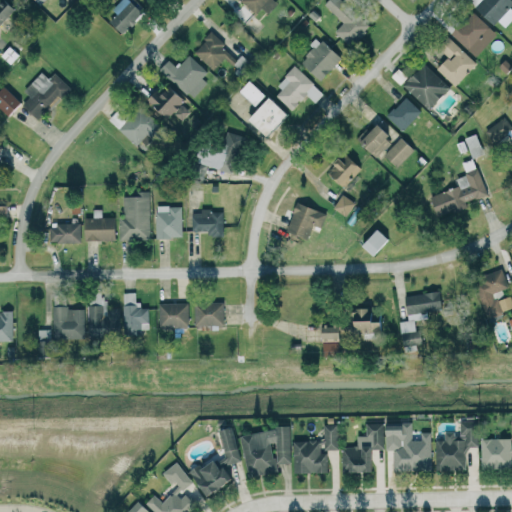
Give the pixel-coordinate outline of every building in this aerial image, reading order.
[(142,12),(129,0),(110,21),(122,33),(142,12)] [(261,7),(268,13),(277,3),(274,0),(240,0),(256,14),(261,7)] [(335,31),(351,47),(371,26),(343,0),(328,0),(324,4),(343,22),(335,31)] [(495,26),(510,11),(507,9),(511,3),(511,0),(480,0),(475,6),(495,26)] [(476,56),(497,33),(473,11),(452,33),(476,56)] [(211,32),(194,51),(214,69),(224,58),(232,65),(238,58),(211,32)] [(455,86),(476,62),(448,36),(438,47),(448,56),(437,69),(455,86)] [(341,58),(319,38),(299,60),(321,80),(341,58)] [(190,97),(211,74),(189,54),(177,67),(169,59),(160,69),(190,97)] [(403,86),(429,110),(450,87),(423,63),(403,86)] [(272,93),(291,110),(315,84),(296,66),(272,93)] [(24,91),(30,96),(22,104),(39,120),(70,86),(55,72),(49,78),(41,71),(24,91)] [(239,91),(255,106),(265,95),(250,80),(239,91)] [(168,118),(174,112),(182,119),(190,111),(182,103),(185,100),(170,85),(162,93),(157,88),(147,99),(168,118)] [(315,102),(323,93),(314,85),(306,94),(315,102)] [(0,99),(0,111),(9,118),(21,100),(6,90),(0,99)] [(421,111),(405,96),(387,115),(402,130),(421,111)] [(267,136),(288,113),(270,97),(249,119),(267,136)] [(164,127),(140,106),(120,128),(144,149),(164,127)] [(485,130),(494,144),(511,132),(511,127),(506,117),(485,130)] [(370,131),(366,128),(357,138),(377,157),(393,140),(377,124),(370,131)] [(243,135),(226,131),(222,145),(202,141),(197,163),(234,172),(243,135)] [(465,138),(473,158),(484,153),(476,133),(465,138)] [(384,154),(397,166),(414,149),(401,137),(384,154)] [(362,168),(346,152),(327,171),(343,187),(362,168)] [(430,195),(436,214),(488,198),(477,164),(471,166),(469,160),(464,162),(467,174),(457,177),(459,186),(430,195)] [(151,239),(150,191),(133,191),(133,196),(123,196),(123,216),(119,216),(120,240),(151,239)] [(355,201),(341,194),(334,209),(348,216),(355,201)] [(321,227),(327,213),(298,201),(286,230),(308,239),(314,224),(321,227)] [(182,205),(156,206),(156,237),(183,237),(182,205)] [(115,240),(115,216),(101,216),(101,210),(93,210),(93,217),(85,217),(85,240),(115,240)] [(223,235),(223,210),(200,210),(201,213),(192,213),(192,231),(207,230),(207,235),(223,235)] [(80,222),(51,223),(52,243),(81,242),(80,222)] [(372,255),(388,240),(378,229),(362,244),(372,255)] [(511,298),(511,295),(504,298),(501,290),(509,286),(502,268),(472,280),(488,319),(511,308),(511,298)] [(405,295),(408,321),(400,322),(403,346),(423,344),(421,331),(416,331),(414,320),(428,318),(427,311),(442,310),(439,290),(405,295)] [(149,329),(149,307),(137,308),(137,292),(123,292),(124,335),(142,335),(142,329),(149,329)] [(224,324),(224,301),(194,302),(195,325),(224,324)] [(188,302),(159,303),(159,328),(189,327),(188,302)] [(84,307),(52,307),(53,339),(85,338),(84,307)] [(380,308),(355,308),(356,332),(381,331),(380,308)] [(339,321),(322,322),(324,354),(340,354),(339,321)] [(482,468),(511,468),(511,455),(511,454),(511,419),(511,420),(511,438),(481,438),(482,468)] [(435,440),(435,470),(466,469),(466,446),(478,446),(477,420),(460,420),(460,433),(445,433),(445,439),(435,440)] [(372,471),(372,449),(384,449),(384,422),(366,423),(366,435),(358,436),(358,446),(342,446),(343,472),(372,471)] [(431,431),(421,432),(421,440),(412,440),(412,423),(386,424),(386,450),(393,449),(394,471),(432,470),(431,431)] [(293,440),(294,473),(327,472),(327,449),(338,449),(338,424),(324,424),(324,440),(293,440)] [(288,426),(241,433),(247,477),(278,473),(276,464),(293,461),(288,426)] [(220,429),(224,464),(238,462),(234,427),(220,429)] [(207,496),(231,479),(216,458),(201,469),(198,464),(189,471),(207,496)] [(146,502),(155,511),(190,511),(203,499),(198,495),(195,497),(186,488),(194,480),(174,462),(163,474),(177,487),(162,502),(154,494),(146,502)] [(150,511),(139,500),(126,511),(150,511)]
